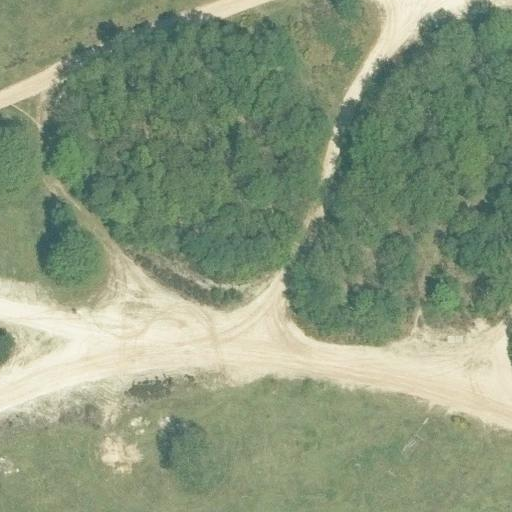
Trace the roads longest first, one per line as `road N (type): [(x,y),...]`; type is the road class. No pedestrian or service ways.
road 1 (track): [(0,310),(119,342),(246,349),(370,368),(443,384),(511,415)]
road 2 (track): [(246,349),(305,241),(352,100),(411,0)]
road 3 (track): [(163,345),(126,274),(49,174),(42,132),(64,73)]
road 4 (track): [(0,101),(251,0)]
road 5 (track): [(0,400),(119,342)]
